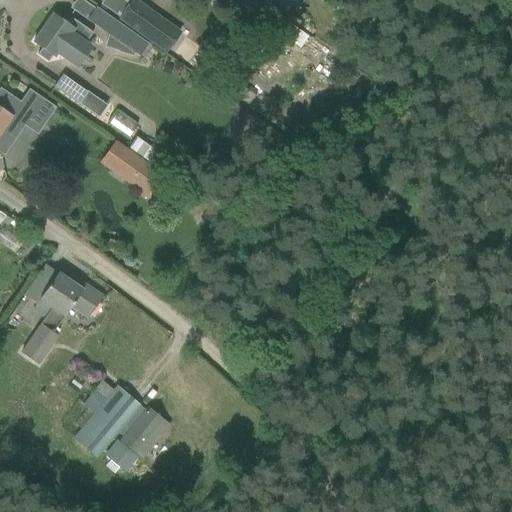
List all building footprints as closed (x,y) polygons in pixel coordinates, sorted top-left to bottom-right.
[(255,0),(232,0),(283,36),(292,43),(300,31),(291,25),(277,14),(286,0),(270,0),(265,7),(255,0)] [(119,19),(165,52),(178,34),(132,1),(119,19)] [(86,21),(119,44),(116,53),(132,57),(134,55),(138,58),(148,44),(95,8),(86,21)] [(36,55),(47,63),(52,56),(53,57),(56,53),(72,65),(86,45),(84,44),(92,33),(72,20),(68,26),(52,15),(33,43),(41,49),(36,55)] [(53,87),(78,105),(87,92),(62,74),(53,87)] [(0,132),(1,131),(14,140),(23,127),(31,115),(44,124),(55,109),(42,100),(28,90),(19,103),(0,89),(0,132)] [(104,156),(139,180),(134,187),(149,197),(163,177),(114,141),(104,156)] [(44,317),(20,353),(37,364),(51,343),(46,340),(63,317),(69,308),(86,319),(102,298),(82,284),(78,289),(56,274),(44,292),(32,283),(22,297),(34,305),(38,299),(51,308),(44,317)] [(76,376),(69,385),(78,391),(84,382),(76,376)] [(103,402),(73,439),(97,458),(118,433),(122,436),(118,442),(136,457),(162,424),(116,387),(103,402)]
